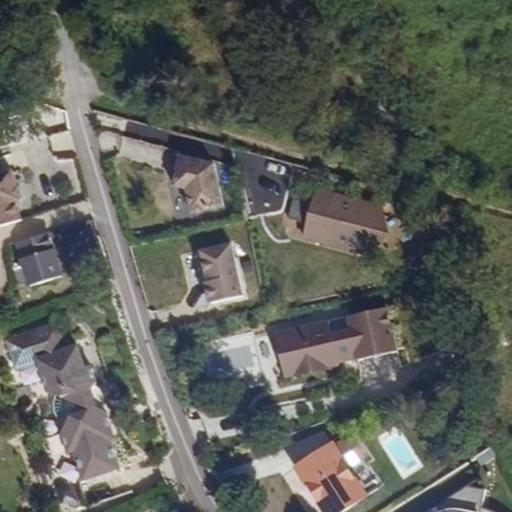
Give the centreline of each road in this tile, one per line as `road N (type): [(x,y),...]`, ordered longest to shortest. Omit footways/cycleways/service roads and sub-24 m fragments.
road 1 (track): [(215,511),(147,346),(60,0)]
road 2 (residential): [(83,92),(511,195)]
